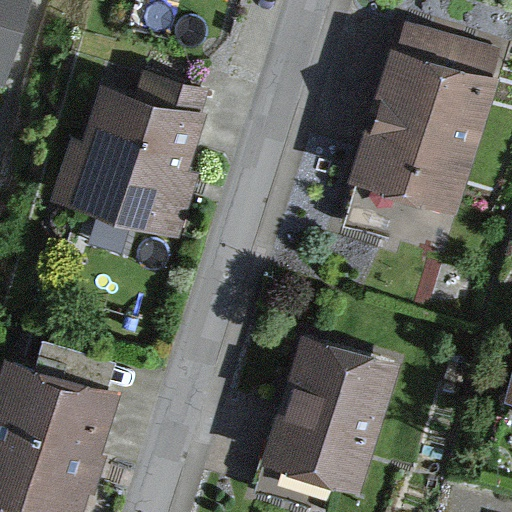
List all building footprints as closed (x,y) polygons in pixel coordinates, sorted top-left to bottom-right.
[(28,0),(0,0),(0,72),(5,74),(28,0)] [(497,54),(400,25),(351,192),(448,221),(497,54)] [(210,107),(94,75),(57,208),(173,241),(210,107)] [(406,372),(296,338),(255,473),(365,507),(406,372)] [(78,511),(117,401),(12,365),(0,400),(0,511),(78,511)]
